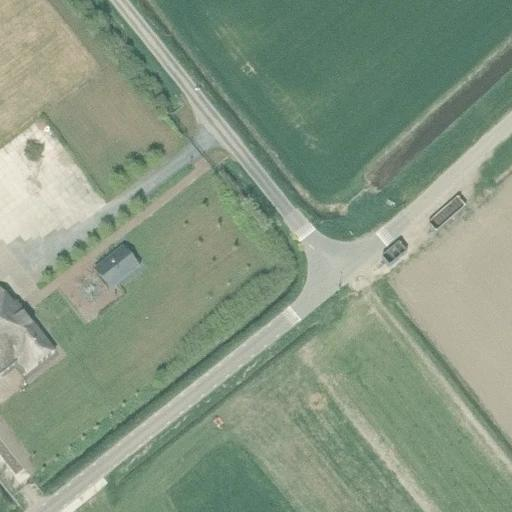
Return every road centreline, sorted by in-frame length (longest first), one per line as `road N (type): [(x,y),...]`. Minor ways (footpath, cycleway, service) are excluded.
road 1 (unclassified): [(46,511),(337,278)]
road 2 (unclassified): [(337,278),(116,0)]
road 3 (unclassified): [(337,278),(511,124)]
